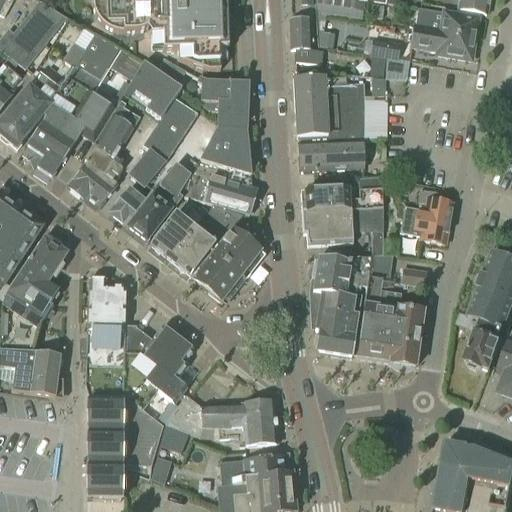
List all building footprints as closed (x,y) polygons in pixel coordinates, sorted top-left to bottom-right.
[(225,1),(225,0),(94,0),(94,6),(91,6),(91,9),(91,12),(92,15),(93,17),(94,19),(95,21),(96,24),(98,26),(100,28),(101,30),(105,33),(107,34),(110,35),(113,36),(116,37),(118,37),(122,38),(135,37),(138,37),(140,36),(142,35),(145,34),(148,31),(150,29),(151,27),(153,24),(154,21),(154,20),(154,13),(158,13),(158,27),(157,27),(157,29),(160,29),(161,40),(150,40),(150,53),(161,53),(161,56),(176,55),(176,63),(175,64),(207,76),(218,76),(218,54),(226,54),(225,27),(227,27),(227,25),(224,26),(224,17),(225,17),(224,1),(225,1)] [(361,25),(364,4),(357,3),(334,0),(314,0),(316,18),(361,25)] [(486,19),(489,0),(458,0),(456,13),(486,19)] [(24,72),(66,21),(39,4),(13,37),(7,32),(0,41),(0,53),(9,60),(18,67),(24,72)] [(368,21),(378,23),(380,7),(371,6),(368,21)] [(413,29),(413,30),(431,33),(430,38),(473,45),(476,22),(424,14),(423,18),(416,17),(414,30),(413,29)] [(292,23),(288,23),(289,53),(293,53),(295,53),(295,66),(320,68),(321,54),(310,53),(309,23),(292,23)] [(431,33),(413,30),(410,52),(437,56),(436,59),(470,64),(473,45),(430,38),(431,33)] [(397,64),(397,63),(399,49),(373,44),(370,59),(397,64)] [(72,70),(84,53),(73,46),(62,64),(72,70)] [(137,87),(149,71),(120,52),(110,69),(136,86),(137,87)] [(9,60),(2,68),(6,71),(11,75),(18,67),(9,60)] [(177,89),(185,75),(168,66),(161,78),(177,89)] [(0,113),(12,98),(8,95),(19,82),(11,75),(6,71),(2,68),(0,70),(0,113)] [(373,69),(373,79),(383,80),(383,70),(373,69)] [(177,89),(161,78),(149,71),(137,87),(136,86),(131,95),(153,110),(148,117),(159,124),(180,92),(176,90),(177,89)] [(25,140),(43,119),(41,118),(58,91),(47,82),(38,76),(0,123),(0,140),(16,154),(21,148),(20,148),(26,141),(25,140)] [(300,82),(299,76),(291,76),(294,120),(326,119),(364,115),(362,87),(332,89),(332,91),(328,91),(327,80),(300,82)] [(118,115),(67,80),(59,92),(58,91),(41,118),(43,119),(46,121),(28,150),(43,161),(36,171),(50,181),(79,138),(95,149),(118,115)] [(245,136),(245,133),(247,87),(204,85),(198,82),(195,87),(200,90),(200,106),(202,106),(201,108),(208,113),(217,114),(217,117),(245,136)] [(371,101),(384,101),(383,82),(370,83),(371,101)] [(95,214),(98,210),(116,189),(113,187),(120,179),(119,177),(122,173),(113,165),(140,125),(125,114),(127,110),(123,107),(118,115),(95,149),(85,164),(86,167),(67,191),(95,214)] [(366,145),(364,115),(326,119),(294,120),(295,141),(326,140),(326,147),(361,145),(366,145)] [(251,192),(245,136),(217,117),(216,131),(200,164),(194,174),(251,192)] [(298,175),(302,175),(362,173),(361,145),(326,147),(297,148),(298,175)] [(143,191),(164,166),(149,153),(128,178),(143,191)] [(180,198),(191,178),(176,166),(145,204),(129,191),(108,217),(146,247),(182,202),(179,198),(180,198)] [(191,178),(180,198),(215,209),(244,217),(248,218),(255,194),(251,192),(194,174),(194,175),(191,178)] [(358,194),(381,192),(381,182),(358,183),(358,194)] [(348,205),(348,193),(299,196),(300,218),(380,215),(380,195),(357,196),(358,205),(348,205)] [(428,196),(418,194),(416,206),(425,208),(423,215),(423,218),(427,218),(427,222),(448,226),(451,207),(439,205),(440,198),(429,195),(428,196)] [(0,239),(18,214),(0,201),(0,239)] [(174,218),(150,249),(150,254),(160,262),(164,261),(169,265),(194,235),(207,219),(189,205),(178,221),(174,218)] [(175,273),(184,280),(190,280),(214,250),(215,251),(231,231),(232,232),(244,217),(215,209),(207,219),(194,235),(169,265),(174,269),(175,273)] [(444,249),(448,226),(427,222),(427,218),(423,218),(423,215),(405,212),(403,223),(411,224),(408,242),(418,244),(444,249)] [(0,288),(40,228),(18,214),(0,239),(0,288)] [(382,259),(380,215),(300,218),(302,251),(351,248),(350,234),(370,233),(370,260),(382,259)] [(215,251),(211,255),(241,279),(260,255),(232,232),(231,231),(215,251)] [(0,352),(35,356),(43,325),(53,309),(48,306),(58,291),(48,284),(63,262),(61,254),(42,241),(5,299),(0,350),(0,352)] [(396,260),(396,245),(382,245),(383,259),(391,259),(396,260)] [(220,306),(241,279),(211,255),(190,281),(220,306)] [(475,336),(463,364),(465,365),(467,370),(475,373),(480,371),(482,371),(489,374),(502,342),(498,340),(511,305),(511,262),(492,255),(483,277),(481,276),(475,290),(477,291),(467,319),(480,324),(475,336)] [(386,367),(413,371),(422,316),(407,313),(407,306),(398,306),(399,298),(379,295),(380,284),(387,285),(391,259),(383,259),(382,259),(370,260),(370,261),(365,291),(354,362),(386,366),(386,367)] [(349,267),(316,261),(311,294),(353,301),(355,290),(365,291),(370,261),(350,261),(349,267)] [(422,290),(423,288),(424,276),(402,273),(400,287),(422,290)] [(124,329),(124,291),(104,290),(105,283),(88,282),(86,332),(80,332),(79,354),(86,354),(84,386),(90,406),(86,502),(120,502),(123,357),(124,329)] [(350,362),(359,303),(353,302),(353,301),(311,294),(312,321),(315,322),(313,335),(317,335),(314,353),(318,357),(350,362)] [(135,330),(124,329),(123,357),(139,357),(141,359),(133,369),(134,369),(131,374),(139,380),(145,373),(149,376),(176,342),(161,329),(150,343),(135,331),(135,330)] [(511,336),(497,378),(505,380),(499,394),(502,399),(511,402),(511,336)] [(149,376),(145,373),(139,380),(131,374),(129,375),(123,375),(124,469),(150,470),(156,449),(162,428),(180,405),(178,402),(185,392),(174,384),(187,367),(184,365),(192,355),(191,349),(182,342),(177,343),(176,342),(149,376)] [(35,356),(0,352),(0,372),(13,374),(10,396),(62,403),(62,383),(57,382),(60,360),(35,356)] [(162,428),(156,449),(179,457),(187,438),(197,442),(218,443),(217,432),(228,433),(242,431),(243,450),(276,448),(273,411),(266,403),(243,405),(240,409),(199,412),(184,400),(180,405),(162,428)] [(431,511),(506,511),(511,486),(511,465),(475,451),(468,451),(468,449),(445,445),(431,511)] [(218,468),(220,489),(216,490),(217,511),(293,511),(290,477),(285,477),(284,460),(269,461),(269,460),(268,461),(268,462),(242,464),(242,465),(218,468)]
